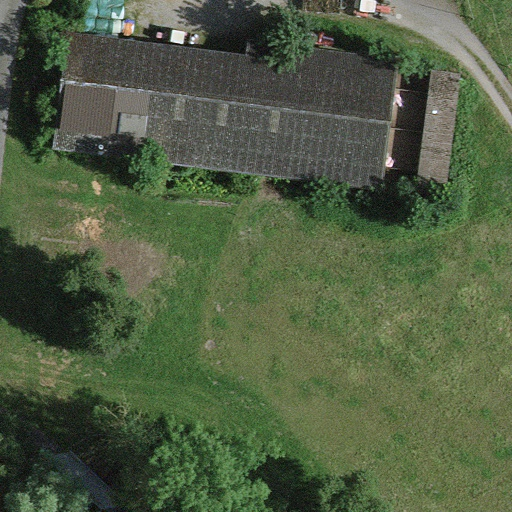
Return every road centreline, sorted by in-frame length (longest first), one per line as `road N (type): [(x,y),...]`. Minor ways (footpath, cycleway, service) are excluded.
road 1 (track): [(302,0),(442,34),(487,75),(511,113)]
road 2 (track): [(0,120),(19,0)]
